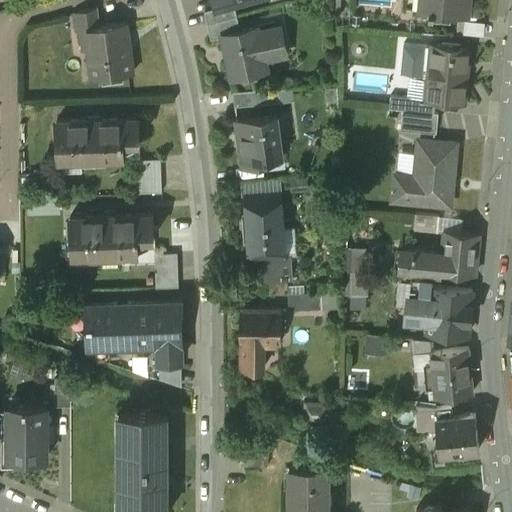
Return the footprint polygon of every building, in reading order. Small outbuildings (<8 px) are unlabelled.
[(212,0),(215,8),(234,3),(233,0),(212,0)] [(421,0),(421,11),(428,12),(428,15),(434,16),(435,13),(469,16),(470,0),(421,0)] [(234,3),(215,8),(205,10),(208,23),(237,15),(234,3)] [(96,6),(75,11),(77,29),(92,27),(92,26),(99,25),(96,6)] [(237,15),(208,23),(212,38),(223,36),(223,33),(241,29),(237,15)] [(99,25),(92,26),(92,27),(95,47),(89,48),(92,76),(133,71),(127,21),(99,25)] [(241,29),(223,33),(223,36),(226,48),(232,78),(268,70),(264,51),(286,46),(282,25),(259,30),(258,25),(241,29)] [(470,47),(432,43),(432,45),(404,42),(401,72),(424,74),(424,68),(429,68),(428,82),(429,82),(427,98),(427,99),(436,100),(464,102),(470,47)] [(267,89),(234,91),(236,106),(268,103),(267,89)] [(407,96),(392,95),(390,107),(403,108),(406,109),(407,96)] [(427,98),(407,96),(406,109),(435,111),(436,100),(427,99),(427,98)] [(406,109),(403,108),(401,129),(437,132),(439,112),(435,111),(406,109)] [(291,111),(277,113),(280,136),(294,135),(291,111)] [(277,113),(237,119),(240,137),(242,137),(245,163),(243,163),(243,164),(268,161),(267,157),(283,155),(280,136),(277,113)] [(101,116),(88,117),(57,118),(57,120),(58,120),(59,136),(58,136),(58,159),(60,159),(60,154),(75,154),(75,158),(97,157),(97,153),(123,153),(123,157),(125,157),(124,141),(140,140),(139,116),(101,117),(101,116)] [(456,142),(420,139),(416,175),(396,173),(394,198),(450,204),(456,142)] [(162,191),(161,158),(139,159),(140,192),(162,191)] [(281,191),(246,194),(247,210),(243,210),(245,238),(249,238),(251,256),(266,255),(285,254),(281,191)] [(103,214),(71,215),(72,255),(74,254),(74,250),(138,248),(138,252),(139,252),(139,236),(155,236),(154,212),(116,213),(116,212),(103,212),(103,214)] [(440,215),(416,212),(414,228),(438,230),(440,215)] [(480,232),(445,229),(443,251),(403,247),(400,274),(412,275),(435,277),(441,278),(442,271),(476,274),(480,232)] [(178,252),(155,253),(157,287),(179,286),(178,252)] [(285,254),(266,255),(268,277),(287,276),(285,254)] [(367,271),(352,269),(351,294),(366,295),(367,271)] [(473,289),(434,285),(435,277),(412,275),(408,317),(424,318),(428,323),(427,330),(469,334),(473,289)] [(268,277),(264,277),(264,293),(288,292),(289,292),(288,276),(287,276),(268,277)] [(289,292),(288,292),(289,309),(322,307),(321,291),(289,292)] [(159,299),(123,301),(124,343),(143,343),(143,336),(159,336),(159,342),(160,342),(159,299)] [(123,301),(123,300),(89,301),(88,345),(123,344),(123,301)] [(281,307),(241,307),(241,341),(242,341),(242,365),(265,365),(266,341),(281,341),(281,307)] [(180,341),(160,342),(159,342),(160,368),(181,367),(180,341)] [(474,390),(469,346),(431,349),(432,363),(426,364),(428,384),(434,383),(435,394),(474,390)] [(18,353),(15,370),(30,373),(34,356),(18,353)] [(72,376),(56,376),(56,405),(72,405),(72,376)] [(325,401),(306,401),(306,417),(325,417),(325,401)] [(46,404),(10,403),(9,438),(4,437),(3,463),(28,463),(28,458),(45,458),(45,438),(48,438),(48,422),(45,422),(46,404)] [(452,404),(438,406),(429,405),(429,413),(436,413),(440,452),(479,448),(476,412),(453,414),(452,404)] [(166,511),(166,411),(121,411),(121,432),(117,432),(118,446),(121,446),(121,480),(118,480),(118,495),(122,495),(121,511),(166,511)] [(265,441),(244,441),(244,464),(266,464),(265,441)] [(328,464),(292,464),(291,511),(327,511),(327,505),(330,505),(330,492),(327,492),(328,464)]
